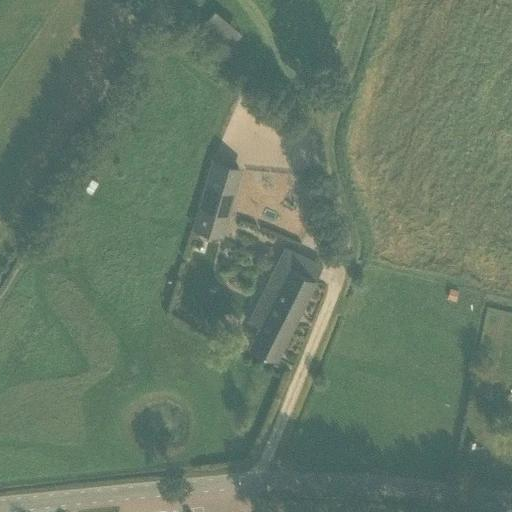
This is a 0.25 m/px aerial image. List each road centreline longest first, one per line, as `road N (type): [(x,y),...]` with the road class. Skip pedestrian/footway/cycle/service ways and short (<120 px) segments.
road 1 (unclassified): [(511,505),(388,484),(266,485),(0,511)]
road 2 (track): [(266,485),(352,272),(332,151),(375,0)]
